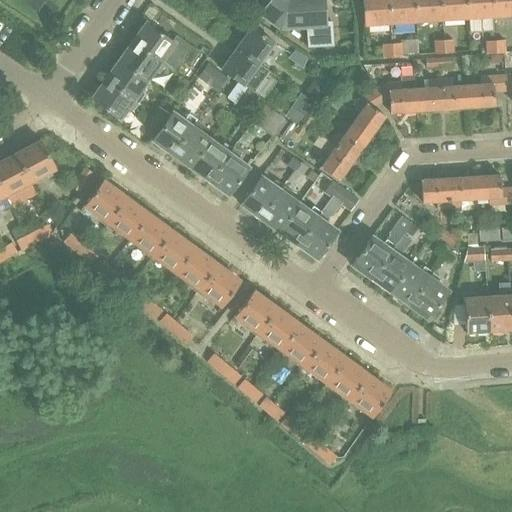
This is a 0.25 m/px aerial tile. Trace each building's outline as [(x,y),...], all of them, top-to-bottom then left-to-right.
[(270,0),(261,13),(275,24),(281,28),(305,27),(306,49),(333,47),(331,21),(324,22),(323,0),(270,0)] [(390,22),(388,0),(362,0),(364,24),(390,22)] [(414,0),(388,0),(390,22),(415,21),(414,0)] [(440,0),(414,0),(415,21),(441,19),(440,0)] [(466,0),(440,0),(441,19),(467,17),(466,0)] [(492,0),(466,0),(467,17),(493,15),(492,0)] [(511,0),(492,0),(493,15),(511,14),(511,0)] [(169,30),(150,17),(132,41),(164,64),(176,73),(182,64),(179,62),(183,57),(181,56),(189,45),(169,30)] [(251,26),(236,47),(259,63),(274,42),(251,26)] [(453,39),(443,40),(444,53),(454,52),(453,39)] [(505,39),(495,40),(496,53),(506,52),(505,39)] [(444,53),(443,40),(433,40),(434,54),(444,53)] [(496,53),(495,40),(485,40),(486,54),(496,53)] [(132,41),(119,60),(146,80),(154,69),(158,73),(164,64),(132,41)] [(402,42),(391,43),(392,56),(402,56),(402,42)] [(392,56),(391,43),(382,44),(382,57),(392,56)] [(220,68),(238,80),(247,87),(248,87),(254,91),(269,71),(259,63),(236,47),(220,68)] [(302,68),(307,59),(295,50),(288,57),(302,68)] [(500,53),(490,54),(491,62),(501,62),(500,53)] [(452,56),(439,57),(439,66),(453,65),(452,56)] [(439,66),(439,57),(425,58),(425,67),(439,66)] [(119,60),(105,79),(138,103),(145,94),(139,90),(146,80),(119,60)] [(216,90),(227,77),(207,63),(198,77),(216,90)] [(480,84),(467,84),(468,108),(494,106),(493,90),(505,90),(504,75),(480,76),(480,84)] [(452,78),(440,79),(442,109),(468,108),(467,84),(453,85),(452,78)] [(138,103),(105,79),(91,98),(119,118),(127,107),(133,111),(138,103)] [(428,87),(415,87),(416,111),(442,109),(440,79),(428,79),(428,87)] [(247,87),(238,80),(226,97),(227,98),(220,108),(228,114),(236,102),(247,87)] [(314,98),(323,86),(314,80),(306,92),(314,98)] [(385,82),(375,89),(381,101),(389,96),(390,113),(416,111),(415,87),(401,88),(400,81),(385,82)] [(254,91),(248,87),(247,87),(236,102),(248,110),(259,95),(254,91)] [(345,119),(351,124),(352,121),(371,135),(386,115),(373,106),(381,101),(375,89),(361,97),(345,119)] [(293,108),(305,114),(309,109),(310,110),(314,103),(303,93),(293,108)] [(265,104),(252,121),(272,136),(285,118),(265,104)] [(152,111),(151,112),(164,122),(170,114),(158,105),(153,112),(152,111)] [(305,114),(302,119),(310,125),(317,115),(310,110),(309,109),(305,114)] [(164,122),(152,139),(171,153),(195,121),(196,119),(188,113),(184,119),(172,111),(170,114),(164,122)] [(164,122),(151,112),(139,130),(152,139),(164,122)] [(302,119),(297,126),(293,132),(301,138),(310,125),(302,119)] [(195,121),(171,153),(190,167),(211,139),(200,131),(203,127),(195,121)] [(336,132),(330,140),(354,158),(371,135),(352,121),(351,124),(342,136),(336,132)] [(211,139),(190,167),(209,180),(234,146),(233,145),(231,147),(225,142),(221,147),(211,139)] [(40,140),(15,153),(29,181),(54,168),(40,140)] [(328,156),(319,167),(338,180),(354,158),(330,140),(322,151),(328,156)] [(234,146),(209,180),(228,194),(248,166),(237,158),(242,152),(234,146)] [(15,153),(0,161),(0,186),(4,195),(29,181),(15,153)] [(287,180),(301,162),(293,157),(286,166),(294,170),(287,180)] [(301,162),(287,180),(295,186),(308,167),(301,162)] [(70,186),(79,192),(95,169),(85,163),(70,186)] [(499,174),(474,176),(475,199),(487,198),(488,206),(511,204),(510,188),(499,189),(499,174)] [(241,204),(260,217),(280,190),(280,189),(261,176),(241,204)] [(474,176),(446,177),(448,208),(459,208),(460,210),(475,209),(474,199),(475,199),(474,176)] [(421,179),(422,202),(424,202),(425,210),(448,208),(446,177),(421,179)] [(84,205),(107,222),(125,197),(102,180),(84,205)] [(333,180),(324,192),(332,197),(340,185),(333,180)] [(280,190),(260,217),(279,231),(299,203),(288,195),(292,191),(283,184),(280,189),(280,190)] [(340,185),(332,197),(297,244),(316,258),(336,230),(326,223),(340,204),(350,211),(359,199),(340,185)] [(125,197),(107,222),(130,239),(148,214),(125,197)] [(299,203),(279,231),(297,244),(332,197),(321,211),(313,206),(310,211),(299,203)] [(148,214),(130,239),(153,255),(171,231),(148,214)] [(351,264),(370,278),(391,250),(411,222),(400,215),(388,232),(390,233),(382,244),(371,236),(351,264)] [(405,231),(411,235),(417,227),(411,222),(405,231)] [(45,225),(26,235),(31,244),(49,234),(45,225)] [(450,245),(449,233),(438,225),(432,233),(450,245)] [(498,228),(478,229),(478,231),(479,241),(479,242),(488,241),(499,240),(498,228)] [(510,228),(501,228),(502,240),(511,239),(510,228)] [(171,231),(153,255),(176,272),(194,248),(171,231)] [(64,240),(82,256),(88,248),(70,233),(64,240)] [(460,241),(449,233),(450,245),(455,248),(460,241)] [(468,247),(478,247),(478,242),(477,233),(468,234),(468,247)] [(31,244),(26,235),(13,242),(18,251),(31,244)] [(434,252),(441,257),(448,248),(440,243),(434,252)] [(484,260),(483,247),(483,246),(478,247),(468,247),(467,247),(466,249),(463,262),(484,260)] [(88,248),(82,256),(91,263),(97,256),(88,248)] [(194,248),(176,272),(199,289),(217,264),(194,248)] [(448,248),(441,257),(450,263),(456,253),(448,248)] [(508,260),(507,248),(490,249),(490,261),(508,260)] [(391,250),(370,278),(389,291),(409,263),(391,250)] [(94,266),(104,274),(110,266),(101,259),(94,266)] [(409,263),(389,291),(408,305),(432,271),(424,266),(420,271),(409,263)] [(217,264),(199,289),(222,306),(240,281),(217,264)] [(110,266),(104,274),(113,282),(119,274),(110,266)] [(432,271),(408,305),(427,319),(448,290),(437,283),(440,277),(432,271)] [(116,284),(126,292),(131,285),(122,277),(116,284)] [(499,292),(488,293),(490,331),(511,329),(511,328),(509,285),(508,282),(498,283),(499,292)] [(131,285),(126,292),(134,300),(141,292),(131,285)] [(234,315),(257,332),(275,308),(252,291),(234,315)] [(463,295),(465,329),(465,332),(490,331),(488,293),(463,295)] [(138,303),(147,311),(153,303),(144,295),(138,303)] [(153,303),(147,311),(156,318),(162,311),(153,303)] [(275,308),(257,332),(280,349),(298,324),(275,308)] [(159,321),(169,329),(175,321),(166,314),(159,321)] [(175,321),(169,329),(186,344),(193,337),(175,321)] [(298,324),(280,349),(303,366),(321,341),(298,324)] [(321,341),(303,366),(326,382),(344,358),(321,341)] [(220,345),(213,354),(207,361),(225,377),(231,369),(225,364),(233,356),(220,345)] [(344,358),(326,382),(349,399),(367,375),(344,358)] [(231,369),(225,377),(234,384),(240,377),(231,369)] [(367,375),(349,399),(372,416),(390,391),(367,375)] [(237,387),(246,395),(252,387),(244,380),(237,387)] [(252,387),(246,395),(255,403),(262,395),(252,387)] [(259,405),(268,413),(274,405),(265,398),(259,405)] [(274,405),(268,413),(277,421),(283,413),(274,405)] [(280,424),(290,432),(296,424),(287,416),(280,424)] [(296,424),(290,432),(298,439),(305,431),(296,424)] [(302,442),(312,450),(317,442),(308,434),(302,442)] [(317,442),(312,450),(329,465),(335,457),(317,442)]
